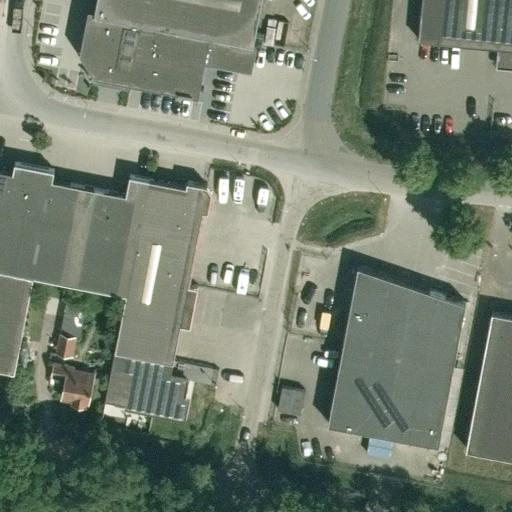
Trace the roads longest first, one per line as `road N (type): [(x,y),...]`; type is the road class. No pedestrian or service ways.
road 1 (unclassified): [(234,502),(303,166)]
road 2 (unclassified): [(303,166),(5,107)]
road 3 (unclassified): [(234,502),(0,454)]
road 4 (unclassified): [(511,196),(403,188),(303,166)]
road 5 (unclassified): [(303,166),(335,0)]
